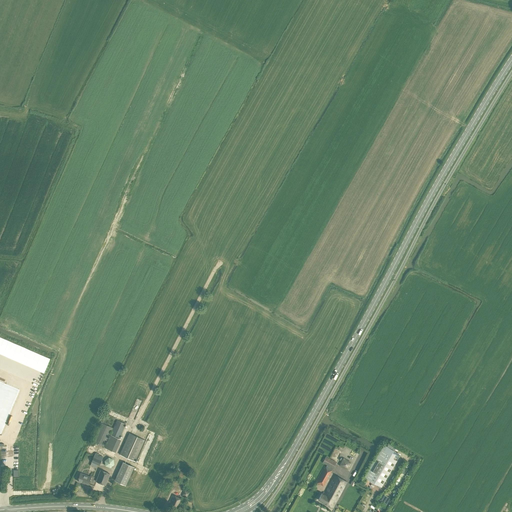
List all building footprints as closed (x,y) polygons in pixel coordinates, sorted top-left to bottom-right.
[(0,433),(1,434),(21,390),(0,380),(0,433)] [(113,428),(110,434),(104,447),(113,452),(119,438),(126,424),(115,419),(112,427),(113,428)] [(104,447),(112,428),(101,423),(93,442),(104,447)] [(135,462),(145,441),(129,434),(119,455),(135,462)] [(143,450),(150,452),(155,437),(148,434),(143,450)] [(364,477),(378,485),(395,456),(381,448),(364,477)] [(96,453),(95,453),(91,462),(99,466),(103,457),(99,455),(99,454),(96,453)] [(316,482),(323,486),(336,462),(325,456),(323,462),(327,465),(326,467),(325,467),(316,482)] [(109,457),(105,460),(105,466),(110,468),(114,464),(113,459),(109,457)] [(340,465),(348,469),(351,461),(343,458),(340,465)] [(125,486),(134,467),(123,462),(114,481),(125,486)] [(403,467),(396,483),(401,485),(403,480),(402,479),(406,468),(403,467)] [(170,479),(175,482),(180,472),(174,469),(170,479)] [(105,485),(110,474),(100,471),(96,482),(105,485)] [(80,473),(78,481),(88,485),(91,477),(80,473)] [(318,500),(333,507),(347,481),(335,475),(324,495),(321,493),(318,500)] [(387,504),(391,498),(385,494),(381,501),(387,504)] [(173,495),(167,506),(175,510),(180,499),(173,495)]
